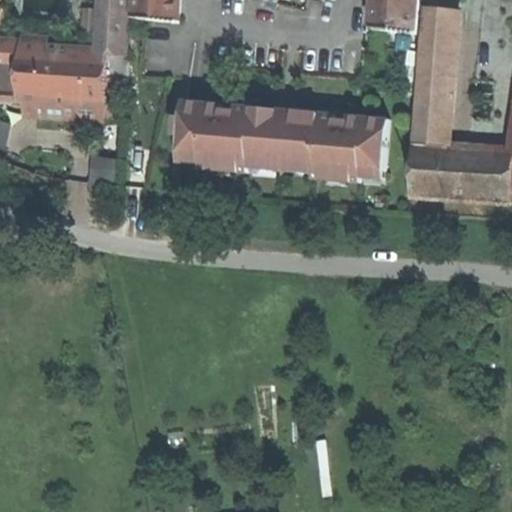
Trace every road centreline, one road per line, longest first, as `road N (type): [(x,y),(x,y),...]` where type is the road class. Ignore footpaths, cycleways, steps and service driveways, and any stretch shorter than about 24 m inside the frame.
road 1 (unclassified): [(0,213),(89,237),(229,258),(511,274)]
road 2 (unknown): [(206,0),(212,30),(334,38),(342,0)]
